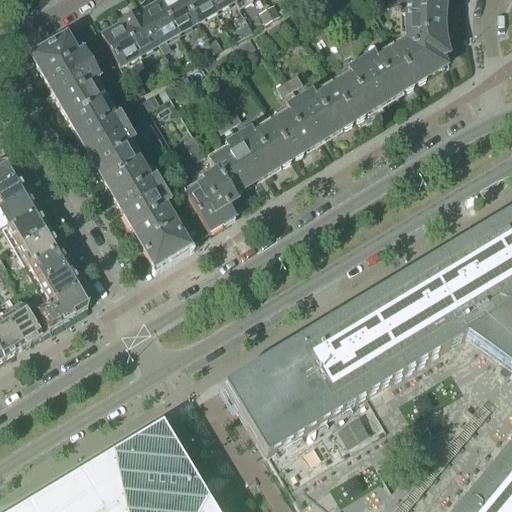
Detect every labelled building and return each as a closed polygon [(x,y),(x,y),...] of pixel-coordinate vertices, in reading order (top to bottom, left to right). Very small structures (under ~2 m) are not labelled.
[(160,7),(158,8),(176,39),(195,28),(178,0),(171,0),(170,1),(166,0),(160,4),(160,7)] [(178,0),(195,28),(214,17),(204,0),(178,0)] [(204,0),(214,17),(233,6),(228,0),(204,0)] [(228,0),(233,6),(237,14),(251,6),(248,0),(228,0)] [(403,25),(404,41),(440,39),(440,24),(442,7),(443,8),(443,7),(444,7),(445,4),(428,0),(396,0),(391,22),(403,25)] [(325,1),(313,7),(319,16),(330,10),(325,1)] [(138,16),(137,16),(157,50),(176,39),(158,8),(156,9),(153,7),(147,11),(147,15),(140,19),(138,16)] [(310,9),(266,35),(271,44),(315,18),(310,9)] [(272,10),(265,14),(271,25),(278,21),(272,10)] [(271,25),(265,14),(258,18),(264,29),(271,25)] [(121,27),(119,28),(138,61),(157,50),(137,16),(130,20),(127,19),(120,23),(121,27)] [(138,61),(119,28),(109,33),(109,36),(100,41),(118,73),(138,61)] [(235,35),(239,42),(250,35),(246,28),(235,35)] [(341,40),(347,49),(352,58),(363,51),(351,33),(341,40)] [(262,37),(251,43),(256,52),(267,46),(262,37)] [(404,48),(391,56),(412,89),(413,90),(415,89),(414,88),(415,88),(418,89),(424,85),(424,82),(425,82),(440,73),(441,75),(443,74),(443,73),(447,71),(448,71),(444,59),(442,50),(440,39),(404,41),(404,48)] [(347,49),(341,40),(331,46),(337,55),(342,64),(344,63),(348,60),(352,58),(347,49)] [(29,62),(49,96),(90,72),(82,56),(75,60),(64,42),(29,62)] [(213,44),(206,48),(213,59),(219,55),(213,44)] [(248,45),(214,64),(219,74),(253,54),(248,45)] [(213,59),(206,48),(200,52),(205,63),(213,59)] [(93,55),(98,64),(106,60),(101,51),(93,55)] [(370,59),(359,66),(384,107),(402,96),(402,95),(405,97),(412,93),(412,89),(391,56),(374,66),(370,59)] [(219,74),(214,64),(203,71),(209,80),(219,74)] [(175,66),(168,70),(174,80),(181,77),(175,66)] [(349,82),(331,92),(352,127),(353,126),(353,125),(356,127),(363,123),(363,119),(364,120),(384,107),(359,66),(345,75),(349,82)] [(174,80),(168,70),(162,74),(168,84),(174,80)] [(49,96),(66,125),(100,104),(90,86),(96,82),(90,72),(49,96)] [(172,97),(173,100),(178,97),(191,90),(186,81),(186,80),(168,91),(172,97)] [(111,86),(116,95),(124,91),(119,81),(111,86)] [(294,82),(285,87),(290,96),(299,91),(294,82)] [(290,96),(285,87),(277,92),(282,101),(290,96)] [(130,92),(133,97),(136,103),(144,99),(137,88),(130,92)] [(309,97),(296,104),(322,145),(341,134),(340,133),(341,133),(344,134),(350,130),(350,127),(351,127),(352,127),(331,92),(313,103),(309,97)] [(157,97),(162,106),(168,102),(165,97),(163,94),(157,97)] [(151,112),(147,103),(141,106),(146,115),(151,112)] [(66,125),(85,158),(126,133),(118,118),(111,123),(100,104),(66,125)] [(287,119),(269,130),(291,164),(292,164),(291,163),(292,163),(295,164),(301,160),(302,157),(322,145),(296,104),(283,112),(287,119)] [(132,118),(137,127),(145,122),(140,113),(132,118)] [(232,120),(224,125),(229,133),(237,128),(232,120)] [(145,122),(137,127),(142,135),(150,130),(145,122)] [(229,133),(224,125),(215,130),(220,138),(229,133)] [(248,134),(235,142),(261,183),(279,171),(283,172),(289,168),(289,164),(290,164),(290,165),(291,164),(269,130),(252,141),(248,134)] [(85,158),(102,186),(136,166),(126,149),(133,144),(126,133),(85,158)] [(204,162),(196,149),(191,141),(182,147),(194,168),(204,162)] [(226,157),(209,167),(231,203),(240,198),(240,195),(241,194),(241,195),(261,183),(235,142),(222,150),(226,157)] [(102,186),(121,220),(162,196),(154,181),(147,185),(136,166),(102,186)] [(0,190),(16,181),(9,169),(1,167),(0,167),(0,190)] [(231,203),(209,167),(201,172),(207,182),(182,198),(184,201),(200,228),(207,239),(232,224),(226,213),(233,209),(230,204),(231,203)] [(167,179),(172,188),(181,183),(176,174),(167,179)] [(0,190),(0,213),(26,199),(16,181),(0,190)] [(181,183),(172,188),(178,197),(179,196),(181,184),(181,183)] [(121,220),(140,252),(174,232),(162,211),(169,207),(162,196),(121,220)] [(26,199),(0,213),(0,236),(4,234),(36,217),(26,199)] [(36,217),(4,234),(15,252),(47,235),(36,217)] [(323,332),(221,393),(254,447),(264,464),(292,511),(511,511),(511,217),(495,228),(345,318),(323,332)] [(174,232),(140,252),(152,273),(193,248),(193,247),(185,233),(177,238),(174,232)] [(47,235),(15,252),(26,271),(57,253),(47,235)] [(57,253),(26,271),(37,289),(39,287),(68,272),(57,253)] [(48,309),(79,290),(68,272),(39,287),(37,289),(46,305),(47,308),(48,309)] [(27,320),(40,341),(50,335),(49,335),(60,328),(60,329),(61,328),(71,321),(72,322),(73,321),(72,320),(83,314),(83,315),(85,314),(88,305),(87,305),(86,304),(81,296),(82,296),(79,290),(48,309),(47,308),(27,320)] [(27,320),(47,308),(46,305),(25,317),(27,320)] [(14,344),(20,353),(40,341),(27,320),(25,317),(21,311),(2,322),(8,332),(14,344)] [(0,360),(2,364),(20,353),(14,344),(8,332),(2,322),(0,319),(1,319),(1,318),(0,318),(0,360)] [(209,511),(192,484),(160,430),(23,511),(209,511)]
